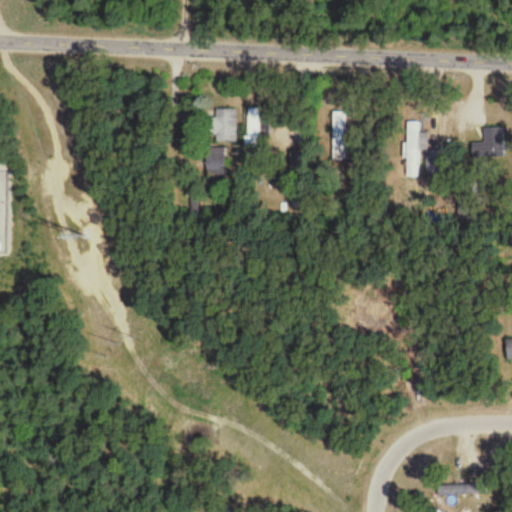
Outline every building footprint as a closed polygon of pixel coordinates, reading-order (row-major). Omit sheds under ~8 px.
[(218,145),(238,145),(238,112),(217,112),(217,121),(207,121),(207,139),(218,139),(218,145)] [(248,112),(248,152),(264,152),(264,112),(248,112)] [(351,114),(335,114),(336,163),(351,163),(351,114)] [(408,180),(444,178),(443,156),(430,156),(430,135),(421,136),(421,124),(407,124),(408,180)] [(505,161),(505,130),(483,130),(483,145),(473,145),(473,161),(505,161)] [(227,151),(209,151),(209,178),(227,178),(227,151)] [(438,487),(438,498),(481,498),(481,487),(438,487)]
